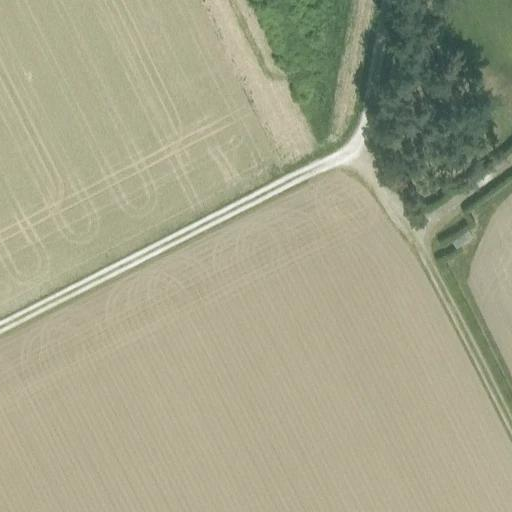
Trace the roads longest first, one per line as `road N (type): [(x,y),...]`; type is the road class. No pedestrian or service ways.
road 1 (track): [(0,326),(368,140)]
road 2 (track): [(368,140),(511,424)]
road 3 (track): [(368,140),(393,0)]
road 4 (track): [(409,220),(511,152)]
